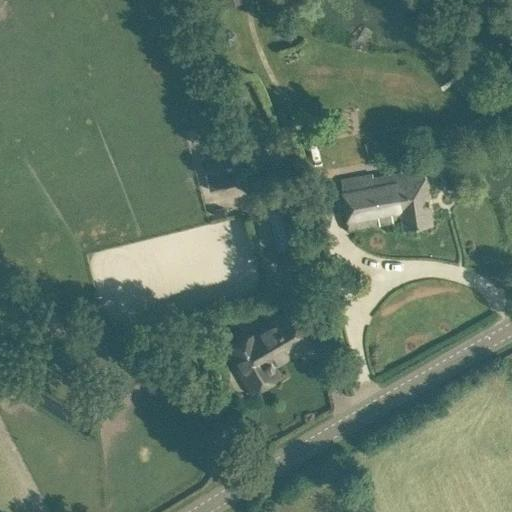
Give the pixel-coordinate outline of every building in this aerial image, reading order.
[(254,133),(240,91),(230,94),(244,137),(254,133)] [(280,140),(248,146),(252,165),(255,181),(286,176),(283,159),(280,140)] [(201,156),(205,172),(239,164),(235,147),(201,156)] [(432,222),(423,164),(341,177),(349,228),(402,219),(403,227),(432,222)] [(307,261),(292,202),(268,208),(282,267),(307,261)] [(246,391),(247,392),(277,374),(273,367),(275,365),(273,363),(309,342),(291,312),(229,348),(239,364),(242,362),(256,385),(246,391)] [(81,410),(96,420),(105,408),(89,397),(81,410)] [(451,511),(457,510),(445,484),(385,511),(451,511)]
